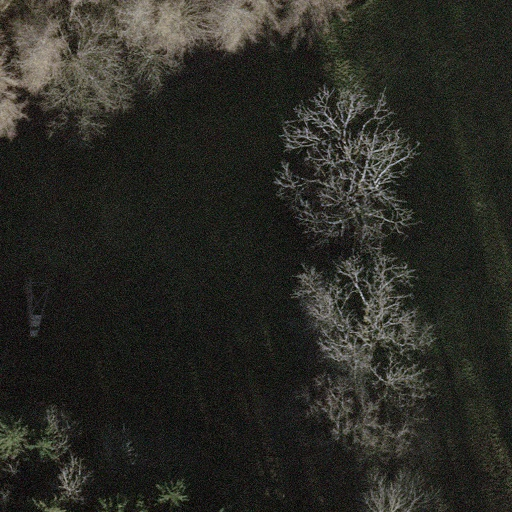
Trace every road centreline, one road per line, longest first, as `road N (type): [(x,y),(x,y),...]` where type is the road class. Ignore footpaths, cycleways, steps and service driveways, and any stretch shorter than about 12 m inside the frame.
road 1 (track): [(363,511),(0,416)]
road 2 (track): [(0,154),(93,122),(337,0)]
